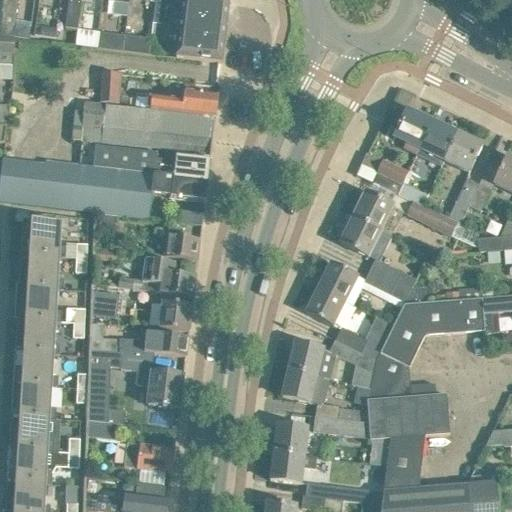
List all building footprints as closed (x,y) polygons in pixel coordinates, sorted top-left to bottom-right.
[(2,0),(0,24),(0,31),(0,36),(14,39),(17,0),(2,0)] [(77,31),(80,0),(67,0),(64,30),(77,31)] [(154,0),(154,4),(152,24),(164,26),(167,0),(154,0)] [(182,0),(174,58),(221,65),(222,58),(217,58),(220,29),(226,29),(227,23),(221,22),(223,9),(228,9),(229,3),(224,2),(224,0),(182,0)] [(34,39),(55,42),(57,30),(36,27),(34,39)] [(96,49),(98,33),(78,31),(76,47),(96,49)] [(123,53),(124,37),(98,33),(96,49),(123,53)] [(151,40),(124,37),(123,53),(149,56),(151,40)] [(0,65),(13,66),(13,56),(14,40),(0,39),(0,65)] [(101,74),(99,106),(104,107),(104,108),(117,110),(121,76),(101,74)] [(215,120),(218,97),(184,93),(182,102),(151,98),(149,111),(157,112),(156,115),(215,120)] [(210,156),(215,120),(156,115),(117,110),(104,108),(104,107),(99,106),(83,105),(82,115),(74,114),(73,142),(190,153),(210,156)] [(416,156),(418,151),(432,123),(394,105),(386,122),(399,128),(393,140),(406,146),(403,150),(416,156)] [(443,163),(457,134),(432,123),(418,151),(443,163)] [(482,146),(457,134),(443,163),(469,174),(482,146)] [(210,159),(176,155),(175,163),(155,161),(156,154),(130,152),(96,148),(94,171),(128,174),(155,178),(207,184),(210,159)] [(152,199),(155,178),(128,174),(94,171),(79,170),(3,158),(0,181),(0,202),(101,215),(117,217),(149,221),(152,199)] [(511,195),(511,160),(507,158),(502,168),(490,163),(479,186),(478,186),(469,208),(480,213),(490,192),(491,192),(494,187),(511,195)] [(382,162),(377,174),(402,186),(408,174),(382,162)] [(402,186),(377,174),(372,185),(395,196),(397,197),(402,186)] [(204,205),(207,184),(155,178),(152,199),(204,205)] [(469,208),(478,186),(466,181),(448,221),(458,226),(460,227),(469,208)] [(413,204),(397,197),(395,196),(390,207),(365,194),(353,219),(391,238),(403,215),(407,216),(433,229),(451,240),(458,226),(448,221),(439,216),(413,204)] [(202,228),(203,215),(201,215),(201,216),(182,214),(180,225),(202,228)] [(115,234),(117,217),(101,215),(99,232),(115,234)] [(379,263),(391,238),(353,219),(340,245),(368,259),(368,257),(375,261),(379,263)] [(21,244),(20,257),(58,260),(65,260),(66,249),(58,249),(60,226),(22,224),(22,228),(21,228),(18,244),(21,244)] [(511,226),(505,227),(499,240),(511,239),(511,226)] [(198,264),(200,241),(180,239),(181,233),(166,231),(162,259),(198,264)] [(511,239),(499,240),(478,242),(479,255),(511,252),(511,239)] [(77,246),(76,261),(87,261),(87,246),(77,246)] [(94,261),(116,263),(117,252),(95,250),(94,261)] [(56,281),(58,260),(20,257),(20,260),(19,260),(16,276),(19,276),(18,288),(16,288),(16,290),(56,292),(63,292),(64,281),(56,281)] [(86,276),(87,261),(76,261),(75,275),(86,276)] [(196,278),(194,278),(177,276),(178,265),(146,261),(143,283),(120,279),(118,291),(129,292),(151,295),(157,296),(193,300),(196,278)] [(401,273),(379,263),(375,261),(370,272),(410,292),(416,281),(401,273)] [(357,278),(348,274),(330,265),(318,289),(345,303),(357,278)] [(370,272),(364,284),(389,297),(404,305),(410,292),(370,272)] [(332,329),(345,303),(318,289),(305,315),(332,329)] [(55,313),(56,292),(16,290),(14,322),(54,324),(61,325),(62,314),(55,313)] [(156,305),(157,296),(151,295),(129,292),(127,305),(152,308),(156,305)] [(93,293),(93,318),(104,319),(106,307),(118,309),(119,297),(93,293)] [(511,297),(491,299),(482,300),(483,314),(511,312),(511,297)] [(484,334),(483,314),(482,300),(404,305),(393,328),(375,361),(409,370),(425,339),(484,334)] [(189,334),(192,308),(161,304),(158,331),(189,334)] [(74,311),(74,325),(84,326),(85,311),(74,311)] [(375,361),(393,328),(376,319),(364,341),(341,329),(334,342),(375,361)] [(53,346),(54,324),(14,322),(14,323),(16,323),(16,325),(15,325),(12,341),(15,341),(14,354),(52,357),(59,357),(60,346),(53,346)] [(84,340),(84,326),(74,325),(73,340),(84,340)] [(186,358),(188,339),(155,335),(146,334),(146,343),(135,342),(120,342),(119,355),(139,355),(152,355),(159,355),(166,356),(186,358)] [(369,390),(375,361),(334,342),(329,353),(335,356),(349,363),(356,366),(351,385),(369,390)] [(330,382),(335,356),(329,353),(323,351),(295,345),(288,372),(316,379),(330,382)] [(51,378),(52,357),(14,354),(14,357),(10,373),(13,373),(12,387),(50,389),(57,389),(58,378),(51,378)] [(120,370),(122,355),(102,355),(90,354),(90,367),(99,368),(120,370)] [(410,389),(409,370),(375,361),(369,390),(367,402),(436,397),(435,387),(410,389)] [(330,382),(316,379),(288,372),(282,399),(310,405),(316,407),(324,407),(324,408),(330,382)] [(180,411),(184,378),(164,375),(151,374),(150,375),(135,373),(134,387),(149,389),(146,407),(161,408),(161,410),(166,411),(166,409),(180,411)] [(88,391),(88,376),(78,376),(77,391),(88,391)] [(367,402),(369,390),(351,385),(351,387),(361,390),(359,401),(367,402)] [(49,410),(50,389),(12,387),(12,390),(9,406),(11,406),(10,419),(48,421),(55,422),(56,411),(49,410)] [(107,424),(108,390),(89,389),(89,405),(88,422),(107,424)] [(87,406),(88,391),(77,391),(76,405),(87,406)] [(446,396),(436,397),(367,402),(368,414),(369,425),(370,438),(370,441),(370,442),(390,441),(425,438),(450,436),(446,396)] [(324,408),(324,407),(316,407),(315,418),(337,421),(369,425),(368,414),(338,411),(338,409),(324,408)] [(313,431),(313,434),(370,441),(370,438),(369,425),(337,421),(315,418),(313,431)] [(47,443),(48,421),(10,419),(10,422),(7,438),(9,438),(9,451),(46,454),(54,454),(54,443),(47,443)] [(88,422),(87,442),(119,444),(120,436),(111,435),(112,424),(107,424),(88,422)] [(273,454),(305,458),(308,430),(277,426),(273,454)] [(511,432),(492,434),(486,447),(511,445),(511,432)] [(418,491),(425,438),(390,441),(383,493),(418,491)] [(69,441),(69,455),(79,456),(80,441),(69,441)] [(171,476),(174,451),(127,445),(125,462),(124,470),(171,476)] [(45,475),(46,454),(9,451),(8,455),(5,471),(7,471),(7,484),(44,486),(52,486),(52,475),(45,475)] [(301,486),(305,458),(273,454),(270,482),(301,486)] [(79,470),(79,456),(69,455),(68,470),(79,470)] [(43,507),(44,486),(7,484),(6,487),(3,503),(5,503),(4,511),(49,511),(50,508),(43,507)] [(166,511),(168,501),(163,501),(164,488),(136,485),(135,497),(117,495),(117,500),(98,498),(98,504),(85,502),(84,511),(166,511)] [(498,511),(496,485),(467,487),(468,511),(498,511)] [(307,486),(305,498),(343,504),(369,507),(371,494),(307,486)] [(468,511),(467,487),(418,491),(383,493),(380,511),(468,511)] [(341,511),(343,504),(305,498),(303,498),(301,511),(308,511),(341,511)]
